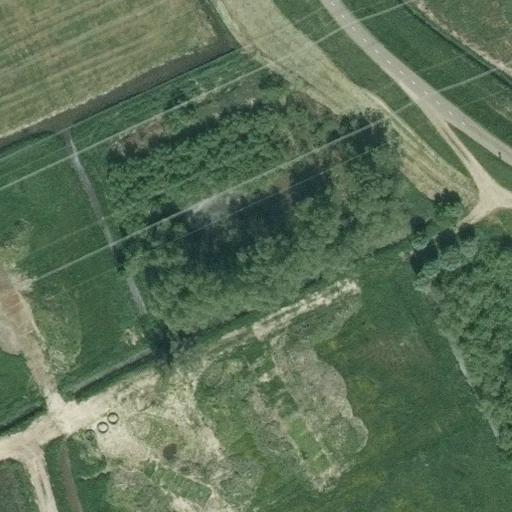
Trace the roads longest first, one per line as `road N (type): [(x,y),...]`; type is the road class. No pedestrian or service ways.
road 1 (track): [(0,447),(446,234),(492,198)]
road 2 (unclassified): [(511,203),(492,198),(412,83)]
road 3 (unclassified): [(511,156),(412,83)]
